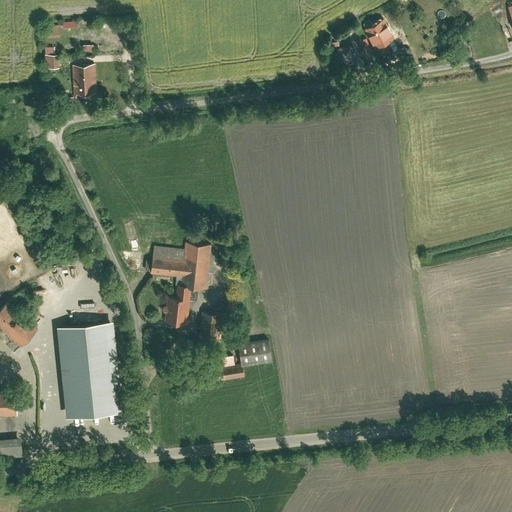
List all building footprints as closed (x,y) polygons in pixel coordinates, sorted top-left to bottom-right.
[(369,18),(360,22),(372,48),(382,43),(388,54),(397,49),(383,22),(387,20),(384,15),(371,22),(369,18)] [(58,23),(42,23),(42,35),(58,35),(58,23)] [(80,42),(81,49),(91,49),(91,41),(80,42)] [(335,48),(339,59),(350,56),(346,44),(335,48)] [(57,51),(51,51),(51,45),(44,45),(43,65),(57,65),(57,51)] [(93,62),(71,63),(73,96),(81,95),(81,91),(95,90),(93,62)] [(153,244),(150,272),(177,274),(176,283),(189,284),(206,286),(210,243),(184,241),(183,247),(153,244)] [(166,295),(163,319),(186,321),(189,284),(176,283),(175,295),(166,295)] [(8,300),(0,307),(0,326),(19,345),(37,327),(8,300)] [(111,319),(55,325),(64,415),(120,410),(111,319)] [(268,337),(235,342),(239,362),(196,369),(198,381),(243,375),(241,363),(272,358),(268,337)] [(15,388),(0,388),(0,412),(16,412),(15,388)] [(19,437),(0,438),(0,455),(20,454),(19,437)]
